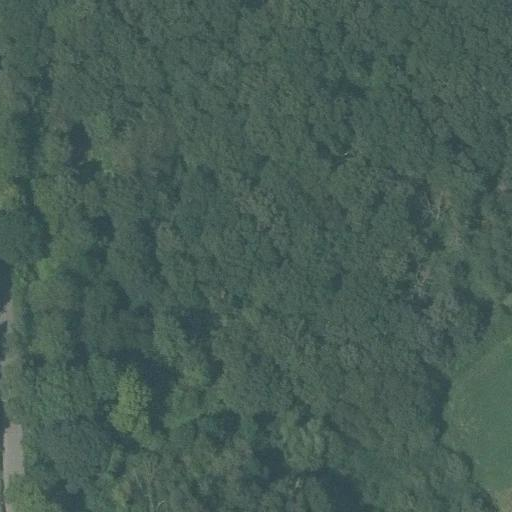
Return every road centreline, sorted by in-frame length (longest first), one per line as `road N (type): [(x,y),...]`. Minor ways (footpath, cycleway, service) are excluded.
road 1 (track): [(170,0),(261,161),(338,213),(295,310),(230,417)]
road 2 (track): [(511,303),(414,370),(230,417)]
road 3 (track): [(230,417),(12,429)]
